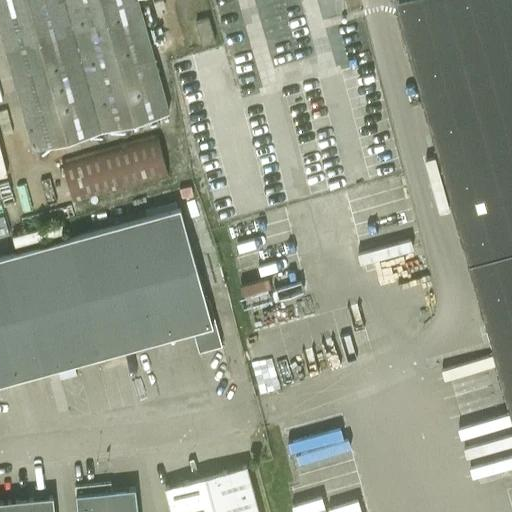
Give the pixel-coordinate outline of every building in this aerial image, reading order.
[(0,0),(0,30),(33,150),(168,112),(137,0),(0,0)] [(511,419),(511,0),(411,0),(395,5),(511,419)] [(73,202),(168,177),(156,135),(60,160),(73,202)] [(0,381),(192,329),(198,350),(221,344),(210,302),(206,303),(179,207),(0,256),(0,381)] [(258,511),(246,465),(164,487),(170,511),(258,511)] [(74,486),(75,493),(76,511),(136,511),(134,487),(110,489),(110,482),(74,486)] [(0,511),(54,511),(53,495),(0,500),(0,511)]
